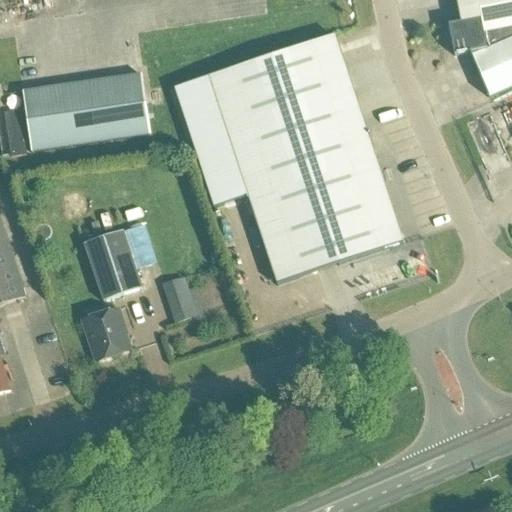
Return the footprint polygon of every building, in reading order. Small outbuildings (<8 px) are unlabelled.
[(455,59),(470,56),(471,59),(511,41),(511,0),(455,0),(461,28),(450,30),(455,59)] [(210,81),(175,92),(215,212),(249,200),(278,288),(278,289),(404,247),(335,40),(332,41),(210,81)] [(511,41),(471,59),(489,101),(511,90),(511,41)] [(143,79),(24,96),(32,156),(152,138),(143,79)] [(0,310),(26,301),(0,222),(0,310)] [(124,235),(86,248),(105,305),(143,293),(124,235)] [(185,281),(163,288),(176,327),(198,319),(185,281)] [(125,330),(120,313),(85,324),(99,366),(130,356),(122,331),(125,330)] [(0,398),(10,395),(0,363),(0,398)]
